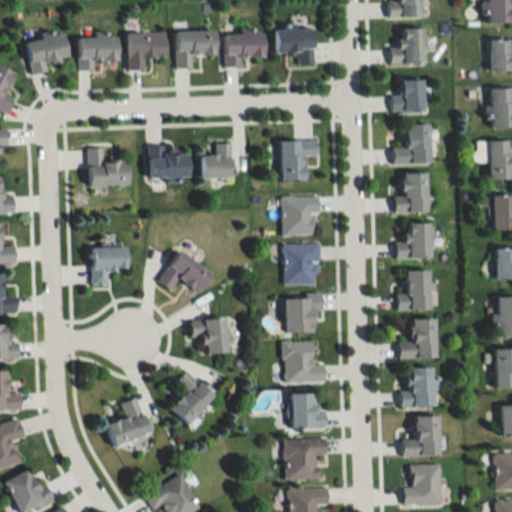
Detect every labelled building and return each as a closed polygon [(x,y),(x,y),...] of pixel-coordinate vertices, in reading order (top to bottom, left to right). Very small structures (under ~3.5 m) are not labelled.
[(395,0),(395,1),(386,1),(386,18),(420,18),(420,0),(395,0)] [(511,0),(484,0),(485,23),(510,23),(510,1),(511,1),(511,0)] [(311,63),(311,28),(272,28),(271,53),(294,53),(294,63),(311,63)] [(423,64),(423,29),(398,29),(398,47),(387,47),(387,64),(423,64)] [(172,31),(172,68),(189,68),(189,55),(212,55),(212,30),(172,31)] [(22,40),(28,74),(44,70),(43,65),(57,62),(56,58),(64,57),(59,32),(22,40)] [(124,33),(125,70),(142,70),(142,59),(163,59),(162,32),(124,33)] [(239,57),(261,57),(261,32),(222,32),(222,66),(239,66),(239,57)] [(91,61),(113,61),(113,37),(75,37),(75,70),(91,70),(91,61)] [(511,40),(486,40),(486,71),(511,71),(511,40)] [(421,112),(421,80),(398,80),(398,95),(387,95),(387,112),(421,112)] [(511,87),(488,88),(489,128),(511,126),(511,87)] [(427,164),(427,125),(403,125),(403,147),(390,148),(390,165),(427,164)] [(487,180),(511,179),(511,157),(511,139),(485,141),(487,180)] [(314,156),(314,140),(277,140),(277,180),(302,180),(301,156),(314,156)] [(229,178),(229,143),(212,143),(212,155),(198,155),(198,178),(229,178)] [(185,153),(162,153),(162,146),(145,146),(145,179),(185,179),(185,153)] [(99,148),(84,148),(84,185),(124,185),(124,160),(99,160),(99,148)] [(425,173),(400,173),(400,196),(391,196),(391,212),(425,212),(425,173)] [(511,194),(489,195),(489,229),(511,229),(511,194)] [(310,235),(309,212),(315,212),(315,195),(278,196),(279,235),(310,235)] [(393,241),(393,259),(428,259),(428,223),(403,223),(403,241),(393,241)] [(280,243),(280,284),(316,284),(316,243),(280,243)] [(123,269),(123,247),(88,247),(88,285),(105,285),(105,269),(123,269)] [(493,279),(511,278),(511,247),(493,247),(493,279)] [(154,281),(168,290),(176,278),(195,291),(208,272),(174,250),(154,281)] [(429,270),(403,270),(403,293),(394,293),(395,310),(430,310),(429,270)] [(312,311),(319,311),(319,294),(282,294),(282,332),(312,332),(312,311)] [(495,336),(511,336),(511,296),(495,296),(495,336)] [(201,354),(224,353),(223,319),(186,320),(186,337),(201,337),(201,354)] [(409,342),(396,342),(396,358),(433,358),(433,319),(409,319),(409,342)] [(322,364),(311,364),(311,341),(279,341),(279,382),(322,382),(322,364)] [(492,389),(511,388),(511,349),(492,350),(492,389)] [(398,407),(432,407),(432,368),(407,368),(407,390),(398,390),(398,407)] [(167,407),(183,423),(210,396),(183,370),(171,382),(181,392),(167,407)] [(287,429),(323,429),(323,410),(311,410),(311,393),(287,393),(287,429)] [(116,403),(121,418),(103,424),(110,446),(146,434),(134,397),(116,403)] [(498,437),(511,436),(511,406),(498,406),(498,437)] [(412,417),(412,440),(399,440),(399,456),(436,456),(436,417),(412,417)] [(280,439),(281,480),(317,479),(317,456),(323,456),(323,438),(280,439)] [(511,452),(492,453),(492,491),(511,491),(511,452)] [(438,504),(438,464),(402,464),(402,504),(438,504)] [(1,482),(16,511),(29,511),(51,501),(42,484),(33,488),(24,470),(1,482)] [(189,511),(197,508),(178,474),(140,495),(150,511),(160,506),(162,511),(189,511)] [(315,511),(316,504),(324,504),(324,488),(284,488),(284,511),(315,511)] [(511,511),(511,500),(493,500),(492,511),(511,511)]
